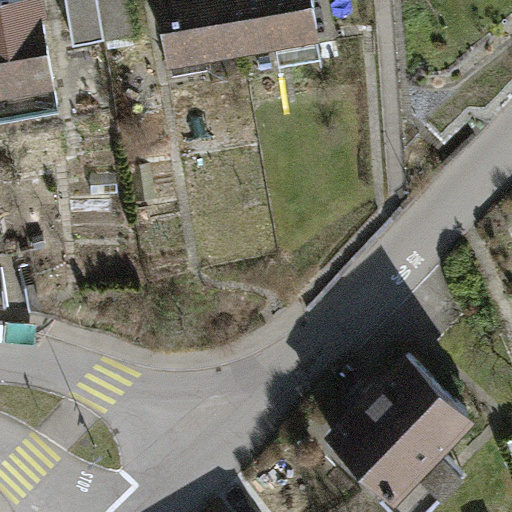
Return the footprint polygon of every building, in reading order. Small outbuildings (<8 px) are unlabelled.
[(50,0),(0,0),(0,92),(61,81),(50,0)] [(108,36),(101,0),(68,0),(76,42),(108,36)] [(141,0),(101,0),(108,36),(109,39),(148,32),(141,0)] [(163,0),(175,63),(252,48),(242,0),(163,0)] [(242,0),(252,48),(327,35),(320,0),(242,0)] [(411,352),(333,432),(388,485),(381,493),(400,511),(421,511),(464,468),(437,442),(469,408),(411,352)]
